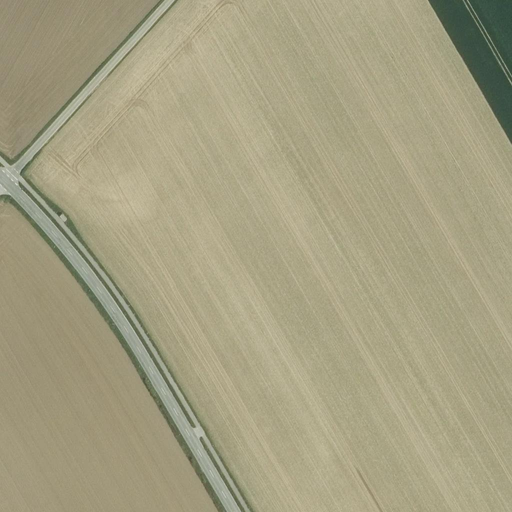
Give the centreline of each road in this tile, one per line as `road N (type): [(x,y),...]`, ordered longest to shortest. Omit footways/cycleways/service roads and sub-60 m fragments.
road 1 (tertiary): [(5,180),(115,312),(234,511)]
road 2 (unclassified): [(5,180),(170,0)]
